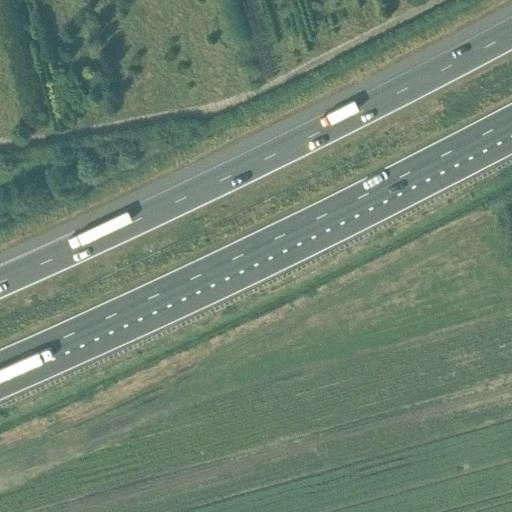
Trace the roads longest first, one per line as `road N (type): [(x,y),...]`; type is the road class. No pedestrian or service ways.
road 1 (motorway): [(511,29),(181,199),(0,280)]
road 2 (motorway): [(0,364),(213,270),(511,118)]
